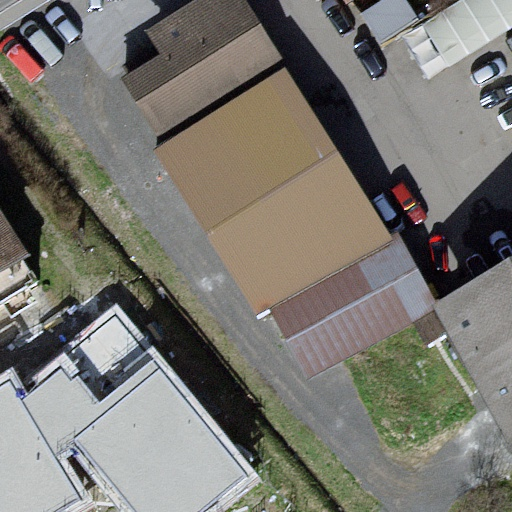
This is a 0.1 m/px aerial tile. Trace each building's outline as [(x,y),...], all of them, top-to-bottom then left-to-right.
[(286,75),(239,0),(202,0),(144,36),(163,66),(125,90),(164,151),(286,75)] [(345,0),(353,14),(376,0),(345,0)] [(495,0),(460,0),(411,26),(432,64),(508,23),(495,0)] [(158,160),(258,322),(389,242),(288,80),(158,160)] [(0,226),(0,312),(38,290),(0,226)] [(402,247),(278,320),(317,386),(441,312),(402,247)] [(511,280),(441,321),(511,445),(511,280)] [(12,380),(0,387),(0,511),(55,511),(83,494),(68,456),(81,447),(133,511),(200,511),(247,477),(151,360),(100,399),(77,373),(71,378),(59,367),(23,400),(12,380)]
